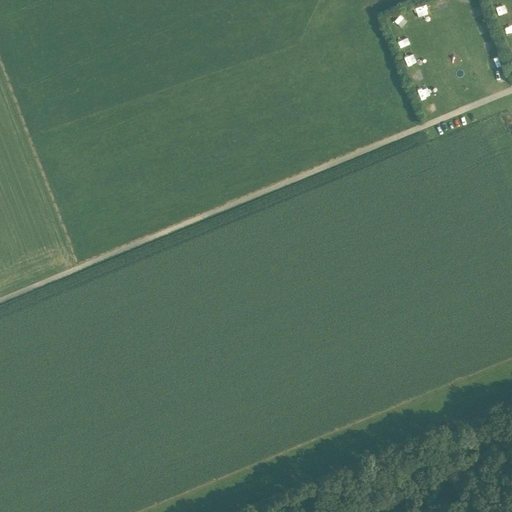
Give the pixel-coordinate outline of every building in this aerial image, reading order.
[(506,2),(496,9),(498,13),(508,6),(506,2)] [(401,28),(408,20),(401,14),(394,21),(401,28)] [(494,40),(483,40),(484,50),(495,50),(494,40)] [(499,55),(488,58),(492,68),(502,65),(499,55)] [(415,81),(423,78),(420,70),(412,73),(415,81)] [(506,73),(496,74),(498,83),(508,82),(506,73)] [(422,98),(431,94),(428,86),(419,90),(422,98)] [(427,107),(430,112),(439,108),(436,102),(427,107)]
